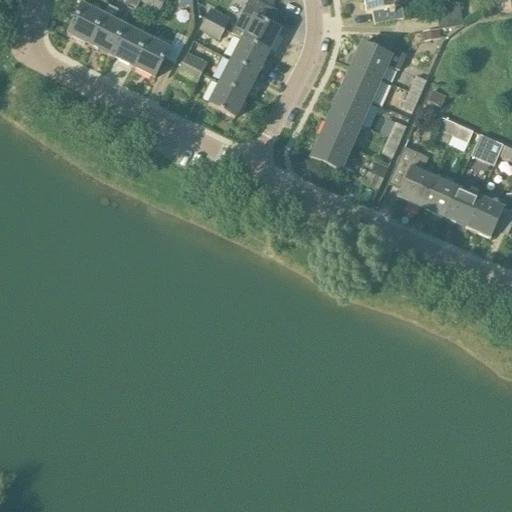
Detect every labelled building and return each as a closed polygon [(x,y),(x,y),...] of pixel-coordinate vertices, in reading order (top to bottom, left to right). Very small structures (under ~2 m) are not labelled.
[(248,0),(231,35),(241,40),(269,55),(280,32),(270,27),(277,12),(253,0),(248,0)] [(364,0),(367,15),(373,14),(375,26),(404,21),(402,8),(398,9),(396,0),(364,0)] [(511,13),(509,0),(494,0),(496,15),(511,13)] [(436,20),(461,16),(459,5),(435,9),(436,20)] [(88,46),(103,17),(81,6),(66,35),(88,46)] [(204,21),(224,31),(230,21),(210,10),(204,21)] [(461,16),(436,20),(438,31),(462,27),(461,16)] [(110,57),(125,29),(103,17),(88,46),(110,57)] [(224,31),(204,21),(199,31),(219,41),(224,31)] [(133,68),(147,40),(125,29),(110,57),(133,68)] [(422,34),(423,42),(440,39),(438,31),(422,34)] [(169,51),(147,40),(133,68),(155,80),(164,61),(173,65),(184,45),(174,41),(169,51)] [(258,77),(269,55),(241,40),(230,62),(258,77)] [(406,57),(391,50),(388,56),(362,44),(351,68),(380,81),(386,67),(399,73),(406,57)] [(181,66),(201,76),(206,65),(187,55),(181,66)] [(246,99),(258,77),(230,62),(218,84),(246,99)] [(176,75),(196,85),(201,76),(181,66),(176,75)] [(370,104),(380,81),(351,68),(341,91),(370,104)] [(408,93),(419,98),(426,83),(415,77),(408,93)] [(175,78),(170,88),(190,99),(195,88),(175,78)] [(235,121),(246,99),(218,84),(207,106),(235,121)] [(360,127),(370,104),(341,91),(331,114),(360,127)] [(419,98),(408,93),(401,110),(412,115),(419,98)] [(445,98),(432,93),(427,104),(440,109),(445,98)] [(350,150),(360,127),(331,114),(321,137),(350,150)] [(452,138),(457,127),(440,119),(435,130),(452,138)] [(388,139),(399,145),(406,129),(394,124),(388,139)] [(457,127),(452,138),(467,145),(472,134),(457,127)] [(339,174),(350,150),(321,137),(310,161),(339,174)] [(399,145),(388,139),(380,156),(392,161),(399,145)] [(498,158),(503,147),(486,141),(482,151),(498,158)] [(511,151),(503,147),(498,158),(511,163),(511,151)] [(420,209),(427,193),(433,180),(421,175),(428,160),(403,149),(387,186),(400,192),(397,199),(420,209)] [(378,191),(383,180),(367,173),(362,184),(378,191)] [(443,219),(455,193),(456,190),(433,180),(427,193),(420,209),(443,219)] [(466,230),(479,200),(456,190),(455,193),(443,219),(466,230)] [(479,200),(466,230),(490,240),(503,211),(479,200)]
